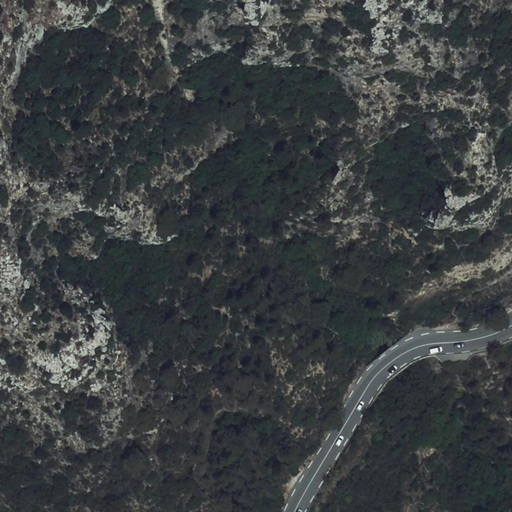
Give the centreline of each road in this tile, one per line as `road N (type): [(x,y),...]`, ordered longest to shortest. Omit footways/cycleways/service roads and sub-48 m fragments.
road 1 (motorway): [(0,119),(511,76)]
road 2 (motorway): [(511,17),(0,50)]
road 3 (secondary): [(511,325),(418,346),(390,361),(294,511)]
